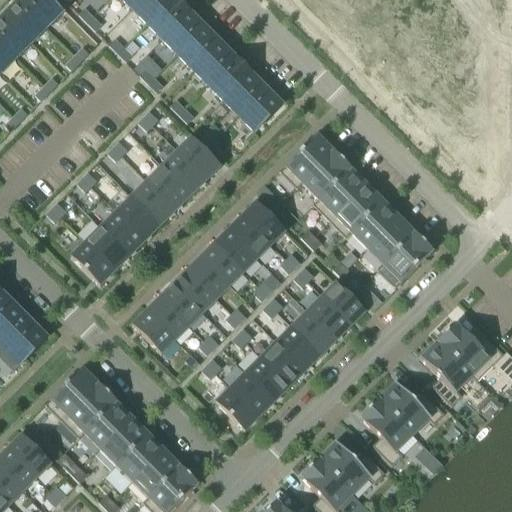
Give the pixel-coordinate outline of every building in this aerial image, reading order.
[(45,0),(21,0),(18,4),(45,31),(61,15),(45,0)] [(119,0),(131,12),(143,0),(119,0)] [(143,0),(131,12),(146,27),(173,0),(143,0)] [(173,0),(146,27),(162,42),(189,15),(173,0)] [(305,0),(303,2),(316,16),(332,0),(305,0)] [(351,0),(332,0),(316,16),(330,30),(356,4),(351,0)] [(451,0),(450,17),(490,18),(491,2),(451,0)] [(416,3),(416,15),(424,15),(424,3),(416,3)] [(18,4),(3,19),(30,46),(45,31),(18,4)] [(356,4),(330,30),(343,43),(369,18),(356,4)] [(399,11),(399,23),(407,23),(407,11),(399,11)] [(78,17),(87,26),(93,20),(84,12),(78,17)] [(189,15),(162,42),(177,58),(204,31),(189,15)] [(416,15),(415,27),(423,27),(424,15),(416,15)] [(450,17),(450,18),(455,18),(454,34),(494,35),(495,19),(490,18),(450,17)] [(369,18),(343,43),(357,57),(383,31),(369,18)] [(3,19),(0,21),(0,46),(15,61),(30,46),(3,19)] [(101,29),(93,20),(87,26),(95,34),(101,29)] [(204,31),(177,58),(192,73),(219,46),(204,31)] [(383,31),(357,57),(371,71),(397,45),(383,31)] [(454,34),(454,51),(493,52),(494,35),(454,34)] [(415,37),(414,48),(422,49),(423,37),(415,37)] [(109,48),(117,56),(123,51),(115,42),(109,48)] [(0,46),(0,76),(15,61),(0,46)] [(219,46),(192,73),(207,88),(235,61),(219,46)] [(414,48),(414,60),(422,61),(422,49),(414,48)] [(82,51),(74,60),(79,65),(88,57),(82,51)] [(126,65),(131,59),(123,51),(117,56),(126,65)] [(454,51),(453,68),(493,69),(493,52),(454,51)] [(147,58),(133,72),(139,78),(141,80),(148,87),(153,81),(152,80),(161,72),(147,58)] [(71,74),(79,65),(74,60),(65,68),(71,74)] [(235,61),(207,88),(223,104),(250,77),(235,61)] [(453,68),(452,85),(492,86),(493,69),(453,68)] [(414,70),(413,82),(421,82),(421,71),(414,70)] [(250,77),(223,104),(238,119),(265,92),(250,77)] [(51,81),(43,90),(49,96),(57,87),(51,81)] [(153,81),(148,87),(156,96),(162,90),(153,81)] [(413,82),(413,94),(421,94),(421,82),(413,82)] [(452,85),(452,101),(491,103),(492,86),(452,85)] [(49,96),(43,90),(34,98),(40,104),(49,96)] [(265,92),(238,119),(254,135),(281,108),(265,92)] [(412,99),(412,107),(424,107),(424,99),(412,99)] [(452,101),(451,119),(491,120),(491,103),(452,101)] [(170,109),(178,118),(184,112),(175,103),(170,109)] [(21,112),(12,120),(18,126),(27,118),(21,112)] [(192,121),(184,112),(178,118),(186,126),(192,121)] [(148,115),(143,120),(151,129),(157,123),(148,115)] [(9,135),(18,126),(12,120),(4,129),(9,135)] [(146,134),(151,129),(143,120),(137,126),(146,134)] [(200,140),(208,148),(214,143),(206,134),(200,140)] [(315,139),(279,175),(296,192),(333,155),(332,154),(331,155),(315,139)] [(191,140),(176,154),(206,183),(220,169),(208,157),(191,140)] [(217,157),(223,151),(214,143),(208,148),(217,157)] [(118,145),(112,151),(121,159),(126,154),(118,145)] [(115,165),(121,159),(112,151),(107,156),(115,165)] [(176,154),(161,169),(190,199),(206,183),(176,154)] [(333,155),(296,192),(301,187),(317,203),(312,208),(313,209),(318,204),(350,172),(333,155)] [(161,169),(146,185),(175,214),(190,199),(161,169)] [(318,204),(313,209),(329,225),(365,189),(350,173),(351,172),(350,172),(318,204)] [(96,184),(87,176),(81,181),(90,190),(96,184)] [(84,195),(90,190),(81,181),(76,187),(84,195)] [(146,185),(130,200),(160,229),(175,214),(146,185)] [(365,189),(329,225),(345,241),(381,205),(365,189)] [(130,200),(115,215),(144,244),(160,229),(130,200)] [(266,207),(273,214),(281,206),(274,200),(266,207)] [(255,205),(241,219),(270,248),(284,234),(255,205)] [(381,205),(345,241),(345,242),(350,237),(366,252),(397,221),(381,205)] [(65,215),(56,206),(51,212),(59,220),(65,215)] [(281,206),(273,214),(280,221),(288,213),(281,206)] [(54,226),(59,220),(51,212),(45,217),(54,226)] [(115,215),(100,230),(129,260),(144,244),(115,215)] [(241,219),(227,233),(256,262),(270,248),(241,219)] [(397,221),(366,252),(381,268),(376,273),(377,274),(414,236),(413,237),(397,221)] [(100,230),(84,245),(114,275),(129,260),(100,230)] [(227,233),(214,246),(243,275),(256,262),(227,233)] [(300,241),(306,247),(314,240),(307,233),(300,241)] [(414,236),(377,274),(394,291),(432,254),(414,236)] [(321,247),(314,240),(306,247),(313,254),(321,247)] [(84,245),(70,260),(99,289),(114,275),(84,245)] [(210,250),(200,260),(229,289),(239,279),(243,275),(214,246),(210,250)] [(299,267),(291,258),(285,264),(294,272),(299,267)] [(195,264),(187,273),(216,302),(224,294),(229,289),(200,260),(195,264)] [(285,264),(280,269),(288,278),(294,272),(285,264)] [(332,273),(338,280),(346,272),(339,265),(332,273)] [(312,279),(303,271),(298,276),(306,285),(312,279)] [(353,279),(346,272),(338,280),(345,286),(353,279)] [(180,279),(173,287),(202,316),(209,309),(216,302),(187,273),(180,279)] [(292,282),(301,291),(306,285),(298,276),(292,282)] [(272,294),(264,285),(258,291),(267,299),(272,294)] [(335,286),(321,300),(350,329),(364,315),(335,286)] [(166,294),(159,300),(188,330),(195,323),(202,316),(173,287),(166,294)] [(369,295),(362,288),(355,296),(361,303),(369,295)] [(258,291),(252,296),(261,305),(267,299),(258,291)] [(0,294),(0,324),(15,310),(0,294)] [(151,309),(146,314),(175,343),(180,338),(188,330),(159,300),(151,309)] [(321,300),(306,315),(335,344),(350,329),(321,300)] [(273,301),(267,307),(276,316),(281,310),(273,301)] [(270,321),(276,316),(267,307),(262,312),(270,321)] [(0,355),(3,352),(31,325),(15,310),(0,324),(0,355)] [(236,312),(231,318),(239,326),(245,321),(236,312)] [(146,314),(131,328),(160,357),(175,343),(146,314)] [(306,315),(290,330),(320,359),(335,344),(306,315)] [(231,318),(225,323),(234,332),(239,326),(231,318)] [(3,352),(0,355),(0,362),(12,375),(19,368),(46,341),(31,325),(3,352)] [(502,358),(483,338),(474,347),(454,326),(437,344),(476,384),(502,358)] [(290,330),(275,345),(304,375),(320,359),(290,330)] [(242,332),(237,337),(245,346),(251,340),(242,332)] [(231,343),(240,352),(245,346),(237,337),(231,343)] [(218,348),(209,339),(203,345),(212,354),(218,348)] [(455,395),(471,380),(476,385),(476,384),(437,344),(436,345),(437,346),(421,362),(420,361),(419,361),(439,382),(431,390),(451,410),(461,400),(455,395)] [(212,354),(203,345),(198,350),(206,359),(212,354)] [(275,345),(260,360),(289,390),(304,375),(275,345)] [(190,358),(184,364),(193,373),(198,367),(190,358)] [(260,360),(244,376),(274,405),(289,390),(260,360)] [(220,371),(212,362),(206,368),(215,376),(220,371)] [(209,382),(215,376),(206,368),(200,373),(209,382)] [(81,372),(45,408),(61,425),(98,388),(98,387),(97,388),(81,372)] [(244,376),(229,391),(258,420),(274,405),(244,376)] [(443,418),(423,398),(415,406),(395,386),(394,386),(395,387),(379,403),(378,402),(377,403),(412,438),(428,422),(433,427),(443,418)] [(98,388),(61,425),(78,442),(115,405),(98,388)] [(229,391),(215,405),(244,435),(258,420),(229,391)] [(396,454),(412,438),(377,403),(359,421),(379,441),(371,449),(391,469),(401,459),(396,454)] [(115,405),(78,442),(79,442),(84,437),(99,453),(130,422),(115,406),(116,405),(115,405)] [(130,422),(99,453),(115,469),(147,438),(130,422)] [(33,440),(39,446),(47,439),(40,432),(33,440)] [(21,437),(7,452),(36,481),(50,467),(21,437)] [(147,438),(115,469),(131,485),(163,454),(147,438)] [(47,439),(39,446),(46,453),(54,446),(47,439)] [(364,457),(355,465),(335,445),(334,446),(335,447),(319,463),(318,462),(317,462),(352,497),(368,481),(374,486),(383,477),(364,457)] [(7,452),(0,458),(0,471),(22,494),(36,481),(7,452)] [(163,454),(131,485),(147,501),(142,506),(180,469),(179,469),(178,470),(163,454)] [(433,461),(424,469),(432,477),(441,467),(433,460),(433,461)] [(337,511),(352,497),(317,462),(300,480),(320,500),(312,508),(315,511),(337,511)] [(65,473),(72,480),(80,472),(73,465),(65,473)] [(180,469),(142,506),(147,511),(172,511),(197,487),(180,469)] [(0,471),(0,499),(9,508),(22,494),(0,471)] [(80,472),(72,480),(79,487),(87,479),(80,472)] [(57,490),(51,496),(60,504),(65,499),(57,490)] [(54,510),(60,504),(51,496),(45,501),(54,510)] [(104,511),(112,504),(105,498),(98,505),(104,511)] [(0,499),(0,511),(4,511),(9,508),(0,499)]
